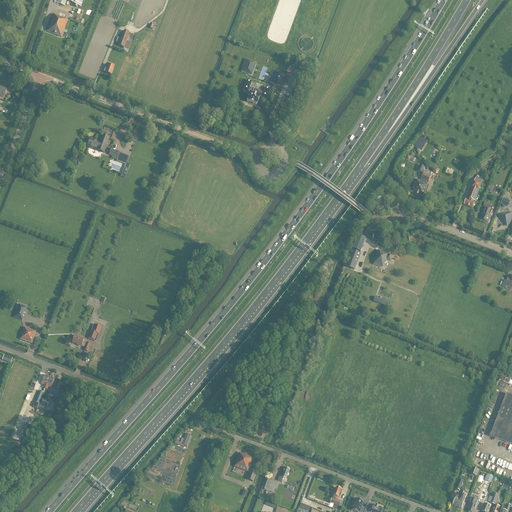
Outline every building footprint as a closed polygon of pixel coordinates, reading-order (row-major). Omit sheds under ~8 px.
[(69,20),(54,14),(47,31),(61,36),(67,20),(68,21),(69,20)] [(130,32),(124,30),(118,46),(124,48),(130,32)] [(124,48),(123,50),(128,52),(134,34),(130,32),(124,48)] [(257,63),(246,59),(241,71),(252,75),(257,63)] [(115,64),(109,62),(105,72),(111,74),(115,64)] [(285,74),(275,70),(270,82),(280,86),(285,74)] [(249,94),(246,101),(257,105),(260,97),(258,96),(259,92),(253,90),(252,94),(248,92),(247,94),(249,94)] [(420,133),(414,143),(422,149),(428,139),(420,133)] [(100,142),(90,138),(87,146),(97,150),(96,150),(104,153),(109,138),(102,135),(100,142)] [(111,149),(109,154),(118,157),(120,152),(111,149)] [(480,176),(477,175),(468,200),(466,199),(464,204),(473,208),(475,202),(474,202),(484,176),(481,175),(480,176)] [(416,194),(421,181),(420,181),(415,179),(410,192),(416,194)] [(421,181),(416,194),(423,197),(428,184),(421,181)] [(491,204),(485,202),(483,206),(485,207),(480,219),(489,222),(493,211),(488,209),(488,208),(490,208),(491,204)] [(511,218),(511,215),(508,211),(501,212),(499,219),(503,224),(510,223),(511,218)] [(358,235),(353,248),(360,251),(365,237),(358,235)] [(351,250),(345,266),(354,269),(360,253),(351,250)] [(390,261),(392,255),(378,250),(373,264),(383,268),(386,259),(390,261)] [(505,280),(503,286),(506,287),(507,286),(511,288),(511,279),(511,282),(505,280)] [(375,296),(373,301),(386,306),(388,301),(380,298),(380,296),(379,296),(378,297),(375,296)] [(23,320),(25,317),(23,316),(27,307),(20,304),(19,308),(18,307),(14,317),(23,320)] [(102,327),(95,324),(93,331),(91,330),(88,338),(95,340),(97,333),(99,334),(102,327)] [(20,339),(31,343),(36,332),(25,327),(20,339)] [(74,335),(72,342),(84,347),(83,350),(87,351),(90,343),(83,341),(84,338),(74,335)] [(465,366),(467,362),(455,358),(455,360),(458,361),(455,368),(461,370),(463,365),(465,366)] [(49,376),(45,374),(45,375),(44,375),(44,376),(43,376),(42,378),(43,378),(41,384),(44,385),(43,388),(45,388),(49,377),(48,376),(49,376)] [(54,379),(49,377),(45,388),(47,389),(48,386),(51,388),(54,379)] [(34,402),(33,406),(37,408),(38,406),(40,399),(43,392),(39,390),(35,402),(34,402)] [(511,395),(507,393),(491,436),(511,443),(511,395)] [(38,406),(37,408),(43,410),(44,406),(47,407),(49,401),(43,399),(42,400),(40,399),(38,406)] [(187,446),(191,435),(186,433),(182,444),(187,446)] [(253,458),(239,452),(234,466),(247,472),(253,458)] [(290,469),(284,467),(281,476),(280,475),(278,480),(282,482),(283,478),(286,479),(290,469)] [(471,474),(477,476),(480,470),(474,467),(471,474)] [(257,473),(250,470),(247,479),(253,481),(257,473)] [(491,482),(493,479),(494,475),(488,473),(487,475),(485,480),(491,482)] [(275,482),(267,479),(264,489),(271,492),(275,482)] [(334,504),(339,506),(341,501),(337,499),(341,489),(336,487),(330,502),(330,503),(334,504)] [(489,490),(484,488),(481,498),(485,500),(489,490)] [(463,493),(457,506),(462,508),(465,499),(467,492),(464,491),(463,493)] [(495,504),(498,498),(500,491),(498,491),(498,492),(494,491),(490,502),(495,504)] [(453,505),(457,506),(463,493),(460,493),(458,498),(456,497),(453,505)] [(470,506),(468,511),(469,511),(471,511),(474,511),(479,499),(472,497),(471,498),(470,503),(469,506),(470,506)] [(500,499),(498,498),(495,504),(493,511),(492,511),(496,511),(499,505),(497,505),(498,503),(499,503),(500,499)] [(354,511),(363,511),(364,509),(361,508),(363,502),(361,501),(357,499),(357,500),(355,499),(354,503),(353,503),(351,507),(352,507),(351,511),(354,511)] [(488,511),(491,505),(485,503),(482,511),(484,511),(483,511),(488,511)]
